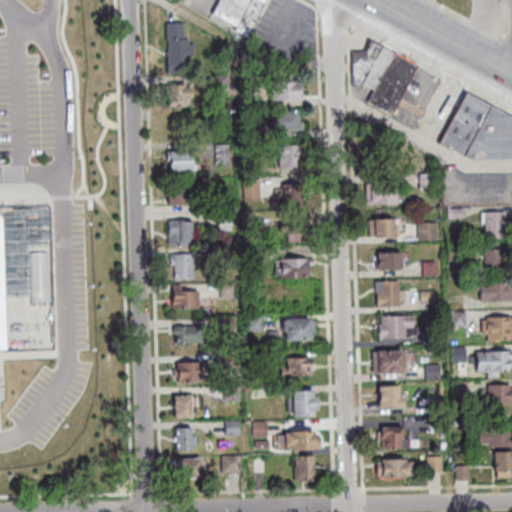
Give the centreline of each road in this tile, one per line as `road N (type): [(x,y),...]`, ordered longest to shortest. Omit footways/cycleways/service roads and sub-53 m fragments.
road 1 (residential): [(352,511),(333,16),(340,0)]
road 2 (residential): [(150,511),(132,0)]
road 3 (residential): [(511,501),(0,511)]
road 4 (primary): [(511,79),(365,0)]
